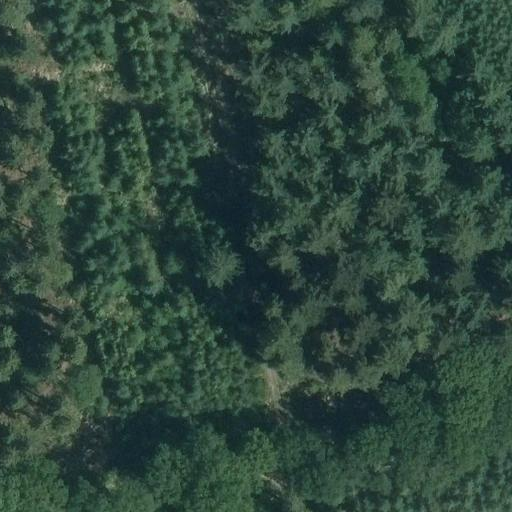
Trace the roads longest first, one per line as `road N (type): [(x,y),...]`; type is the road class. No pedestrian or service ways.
road 1 (track): [(289,511),(190,0)]
road 2 (track): [(39,511),(511,405)]
